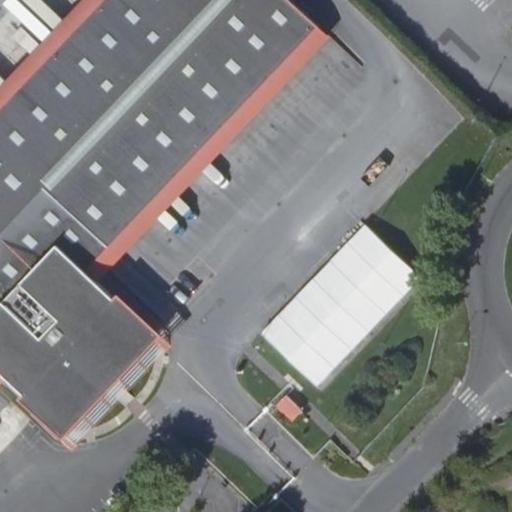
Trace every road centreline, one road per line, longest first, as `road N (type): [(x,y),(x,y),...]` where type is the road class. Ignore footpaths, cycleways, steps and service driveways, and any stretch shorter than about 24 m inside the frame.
road 1 (unclassified): [(496,302),(486,359),(458,423)]
road 2 (unclassified): [(458,423),(374,511)]
